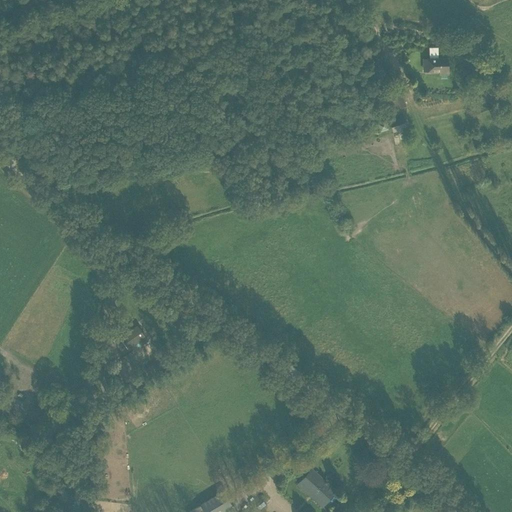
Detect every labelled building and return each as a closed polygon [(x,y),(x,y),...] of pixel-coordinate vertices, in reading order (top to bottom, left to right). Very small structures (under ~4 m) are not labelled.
[(429,59),(424,59),(424,71),(439,70),(447,70),(447,64),(447,58),(438,59),(438,47),(429,48),(429,59)] [(401,94),(388,99),(393,111),(406,106),(401,94)] [(392,130),(397,129),(407,126),(404,118),(390,123),(392,130)] [(137,325),(129,331),(120,337),(127,348),(138,341),(141,345),(148,341),(137,325)] [(116,362),(108,368),(112,375),(120,369),(116,362)] [(54,429),(59,417),(61,414),(38,404),(32,417),(46,423),(45,425),(54,429)] [(324,503),(335,491),(334,490),(334,491),(333,490),(334,489),(330,486),(329,486),(326,483),(326,482),(325,481),(324,481),(319,477),(318,479),(313,474),(315,473),(311,469),(298,484),(299,484),(310,494),(310,495),(313,492),(324,503)] [(190,511),(188,511),(221,511),(223,511),(231,506),(222,491),(214,496),(190,511)]
